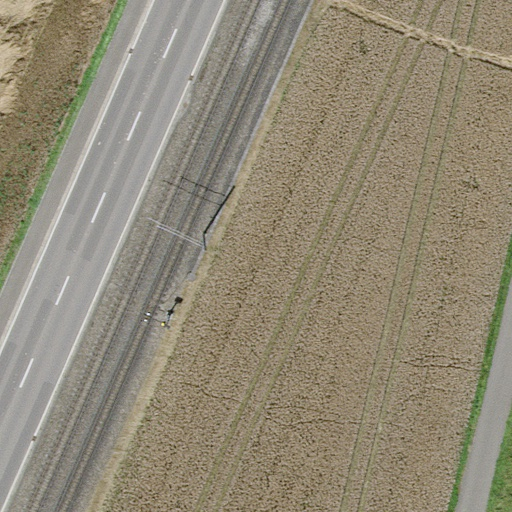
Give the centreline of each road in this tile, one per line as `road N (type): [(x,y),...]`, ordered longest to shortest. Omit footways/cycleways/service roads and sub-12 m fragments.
road 1 (secondary): [(0,450),(196,0)]
road 2 (track): [(511,350),(473,511)]
